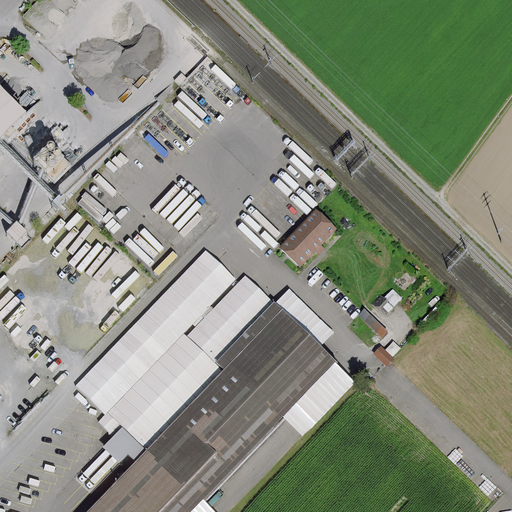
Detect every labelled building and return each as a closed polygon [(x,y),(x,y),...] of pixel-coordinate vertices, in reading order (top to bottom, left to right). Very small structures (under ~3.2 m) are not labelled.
[(0,142),(25,116),(0,91),(0,142)] [(279,249),(299,268),(314,253),(318,257),(325,250),(321,247),(339,229),(318,209),(279,249)] [(84,511),(195,511),(341,360),(277,297),(218,357),(226,364),(84,511)] [(366,311),(361,316),(383,339),(388,334),(366,311)] [(389,354),(383,349),(376,357),(390,368),(396,361),(389,354)]
